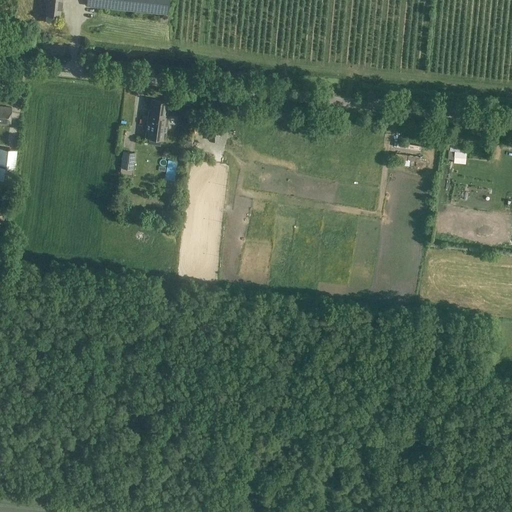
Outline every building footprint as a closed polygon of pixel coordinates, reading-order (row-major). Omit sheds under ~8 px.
[(59,16),(61,0),(45,0),(45,6),(47,6),(46,14),(45,20),(47,23),(51,23),(53,21),(54,15),(59,16)] [(87,0),(86,6),(168,15),(169,0),(87,0)] [(160,145),(161,139),(165,139),(168,116),(166,116),(168,102),(151,100),(149,117),(148,117),(145,137),(149,137),(149,143),(160,145)] [(0,123),(10,125),(12,107),(0,105),(0,123)] [(211,122),(209,140),(212,141),(211,145),(217,146),(218,141),(219,141),(221,123),(211,122)] [(245,145),(246,124),(236,124),(235,131),(231,131),(230,144),(245,145)] [(448,136),(447,148),(466,149),(467,138),(448,136)] [(17,150),(0,148),(0,178),(13,180),(17,150)] [(123,151),(121,168),(133,169),(135,153),(123,151)]
